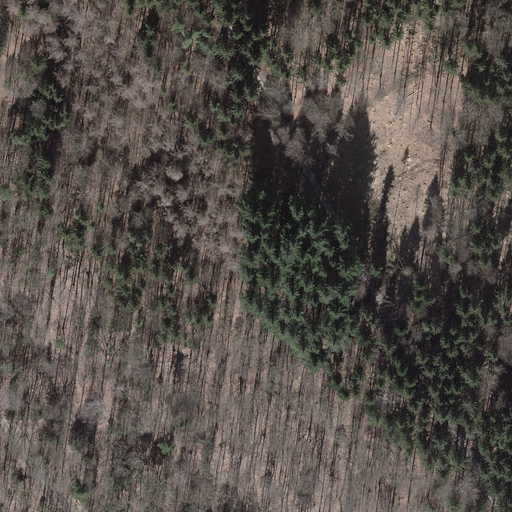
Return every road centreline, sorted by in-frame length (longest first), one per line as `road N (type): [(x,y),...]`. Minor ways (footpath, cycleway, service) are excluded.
road 1 (track): [(207,0),(495,511)]
road 2 (track): [(78,511),(0,398)]
